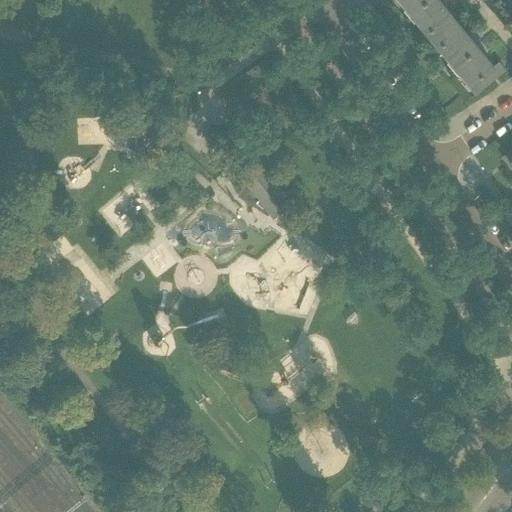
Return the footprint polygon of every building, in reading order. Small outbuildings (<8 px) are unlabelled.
[(398,0),(433,42),(456,23),(436,0),(398,0)] [(456,23),(433,42),(471,87),(469,88),(475,95),(505,71),(499,64),(493,68),(456,23)] [(211,135),(208,148),(229,153),(232,140),(222,137),(211,135)] [(34,143),(10,136),(2,163),(26,170),(34,143)] [(510,164),(511,166),(511,150),(502,159),(508,166),(510,164)] [(267,217),(270,215),(272,218),(290,204),(254,158),(236,172),(245,183),(237,197),(267,217)]
